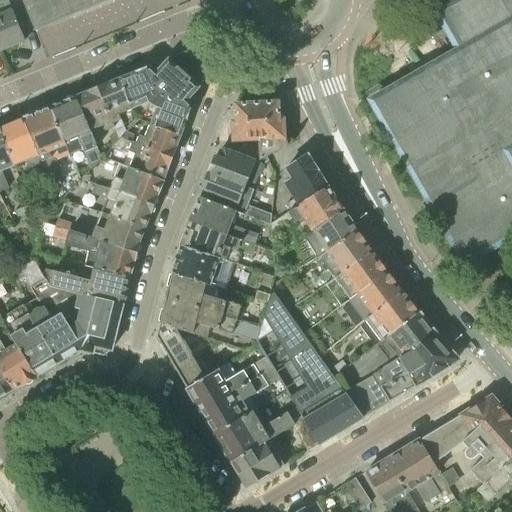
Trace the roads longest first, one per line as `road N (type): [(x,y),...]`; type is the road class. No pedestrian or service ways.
road 1 (residential): [(248,26),(157,254),(135,348),(109,382)]
road 2 (tertiary): [(494,364),(357,175),(325,114),(306,47)]
road 3 (residential): [(248,511),(494,364)]
road 4 (residential): [(0,99),(240,1)]
road 5 (residential): [(223,511),(153,398),(109,382)]
road 6 (residential): [(109,382),(75,383),(0,432)]
